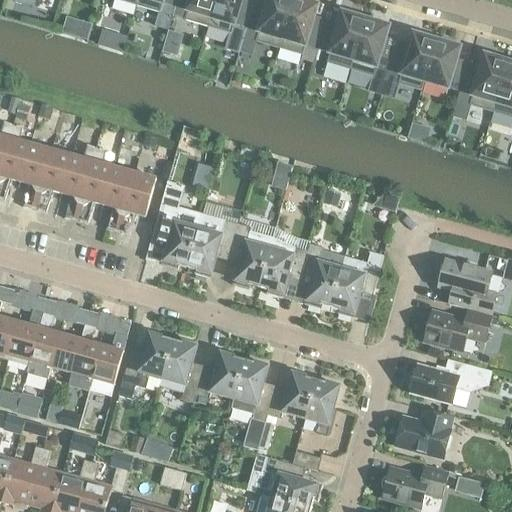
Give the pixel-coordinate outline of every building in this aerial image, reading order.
[(163,5),(176,8),(178,0),(139,0),(137,7),(161,14),(163,5)] [(185,21),(209,28),(217,0),(178,0),(176,8),(188,12),(185,21)] [(217,0),(209,28),(232,35),(235,26),(247,30),(255,0),(217,0)] [(257,43),(280,49),(294,0),(269,0),(268,3),(256,0),(255,0),(247,30),(259,33),(257,43)] [(318,6),(297,0),(294,0),(280,49),(303,56),(306,47),(318,51),(327,21),(315,17),(318,6)] [(339,25),(327,21),(318,51),(331,55),(328,64),(351,71),(366,20),(343,14),(339,25)] [(366,20),(351,71),(375,78),(377,68),(390,72),(399,42),(386,39),(390,27),(366,20)] [(122,53),(126,38),(103,31),(99,47),(122,53)] [(163,53),(178,57),(184,36),(169,32),(163,53)] [(411,46),(399,42),(390,72),(402,76),(399,85),(423,92),(425,83),(438,42),(414,35),(411,46)] [(425,83),(461,93),(470,63),(458,60),(461,49),(438,42),(425,83)] [(482,67),(470,63),(461,93),(473,97),(471,106),(494,113),(509,63),(486,56),(482,67)] [(511,63),(509,63),(494,113),(511,118),(511,63)] [(17,112),(19,104),(12,102),(9,111),(17,112)] [(29,108),(19,105),(16,119),(25,122),(29,108)] [(53,109),(42,106),(39,118),(50,121),(53,109)] [(0,177),(14,127),(5,123),(1,136),(0,136),(0,177)] [(12,181),(21,184),(32,145),(21,142),(24,128),(14,127),(0,177),(0,201),(5,203),(12,181)] [(157,142),(146,139),(144,146),(155,149),(157,142)] [(33,210),(36,210),(52,151),(32,145),(21,184),(29,186),(24,209),(33,210)] [(75,221),(77,222),(97,150),(88,146),(84,160),(73,157),(62,195),(71,197),(66,220),(75,221)] [(96,204),(104,207),(115,168),(104,165),(107,151),(97,150),(77,222),(80,223),(88,226),(96,204)] [(54,193),(62,195),(73,157),(52,151),(36,210),(38,211),(46,215),(54,193)] [(293,168),(279,164),(276,175),(290,179),(293,168)] [(215,170),(199,166),(193,186),(208,192),(215,170)] [(117,233),(119,234),(136,174),(115,168),(104,207),(112,209),(107,232),(117,233)] [(136,174),(119,234),(121,234),(130,238),(137,216),(146,218),(157,180),(136,174)] [(340,196),(328,192),(325,200),(338,204),(340,196)] [(179,266),(188,269),(199,230),(185,227),(188,216),(178,213),(177,217),(164,213),(158,237),(170,241),(163,267),(178,271),(179,266)] [(218,254),(230,257),(239,225),(203,216),(199,230),(188,269),(196,271),(195,276),(211,280),(218,254)] [(251,286),(260,289),(273,239),(251,233),(252,229),(239,225),(230,257),(242,261),(235,287),(250,291),(251,286)] [(290,274),(301,277),(308,253),(295,249),(273,239),(260,289),(268,291),(267,295),(282,300),(290,274)] [(323,306),(331,309),(342,270),(329,266),(332,255),(322,253),(323,249),(310,245),(308,253),(301,277),(314,281),(306,306),(322,311),(323,306)] [(342,270),(331,309),(340,311),(339,315),(354,320),(361,294),(373,297),(384,257),(371,253),(368,265),(358,262),(355,274),(342,270)] [(439,289),(453,293),(450,305),(492,317),(496,299),(487,296),(493,274),(478,270),(477,265),(468,263),(465,266),(446,261),(439,289)] [(0,359),(9,362),(19,324),(0,318),(0,315),(3,304),(11,306),(15,292),(7,289),(0,313),(0,359)] [(36,313),(44,315),(48,301),(39,299),(36,313)] [(55,317),(53,317),(57,303),(48,301),(44,315),(45,315),(41,330),(40,329),(30,368),(32,363),(52,369),(61,335),(51,332),(55,317)] [(52,369),(72,375),(82,341),(90,313),(80,310),(76,324),(85,327),(81,341),(61,335),(52,369)] [(486,342),(493,317),(469,311),(466,322),(432,313),(425,342),(463,353),(467,340),(471,338),(486,342)] [(90,392),(93,380),(103,347),(92,344),(96,328),(94,328),(98,315),(90,313),(82,341),(72,375),(69,387),(90,392)] [(128,338),(132,324),(123,322),(119,336),(117,335),(113,349),(103,347),(93,380),(115,386),(124,353),(128,338)] [(9,362),(30,368),(40,329),(19,324),(9,362)] [(151,376),(163,380),(173,341),(150,335),(144,356),(131,353),(119,398),(132,402),(137,386),(147,389),(151,376)] [(195,404),(197,397),(203,372),(191,369),(197,348),(173,341),(163,380),(160,387),(183,394),(181,401),(195,404)] [(212,393),(234,400),(245,361),(221,355),(215,376),(203,372),(197,397),(210,400),(212,393)] [(266,424),(268,417),(275,392),(263,389),(269,368),(245,361),(234,400),(257,406),(253,421),(266,424)] [(489,387),(493,373),(467,366),(464,379),(418,367),(411,394),(452,406),(457,389),(471,393),(474,383),(489,387)] [(283,413),(306,420),(317,381),(293,374),(287,396),(275,392),(268,417),(281,420),(283,413)] [(317,381),(306,420),(319,423),(316,434),(327,437),(340,388),(317,381)] [(18,413),(37,419),(42,401),(23,395),(18,413)] [(450,432),(453,419),(428,412),(425,422),(422,424),(404,420),(397,447),(401,448),(403,451),(412,453),(415,451),(443,459),(445,451),(449,449),(452,439),(450,435),(451,432),(450,432)] [(73,429),(79,430),(83,418),(76,416),(73,429)] [(35,425),(26,422),(23,432),(32,435),(35,425)] [(268,425),(262,448),(270,450),(276,428),(268,425)] [(98,442),(74,435),(70,451),(94,458),(98,442)] [(0,503),(3,504),(15,461),(0,456),(0,450),(3,439),(0,438),(0,503)] [(134,438),(130,453),(141,456),(145,441),(134,438)] [(28,510),(29,506),(44,450),(37,448),(32,466),(15,461),(3,504),(13,507),(13,506),(15,507),(15,510),(21,511),(24,511),(26,510),(28,510)] [(42,511),(53,511),(64,474),(47,470),(52,452),(44,450),(29,506),(43,510),(42,511)] [(160,461),(170,464),(173,453),(163,450),(160,461)] [(297,453),(293,466),(301,468),(317,472),(321,459),(297,453)] [(130,471),(133,460),(114,455),(111,468),(117,470),(118,467),(130,471)] [(249,492),(264,496),(312,510),(314,501),(319,502),(323,487),(297,480),(301,468),(293,466),(259,456),(249,492)] [(79,511),(93,464),(85,462),(80,479),(64,474),(53,511),(79,511)] [(93,464),(79,511),(106,511),(112,492),(123,495),(130,471),(118,467),(112,488),(95,483),(100,466),(93,464)] [(443,498),(450,473),(425,467),(422,478),(391,470),(389,478),(385,479),(383,483),(383,488),(385,491),(383,499),(422,509),(425,497),(429,494),(443,498)] [(166,469),(161,486),(183,492),(187,475),(166,469)] [(460,479),(456,493),(481,499),(484,485),(460,479)] [(311,511),(312,510),(264,496),(260,511),(311,511)] [(131,511),(154,511),(156,506),(134,500),(131,511)]
